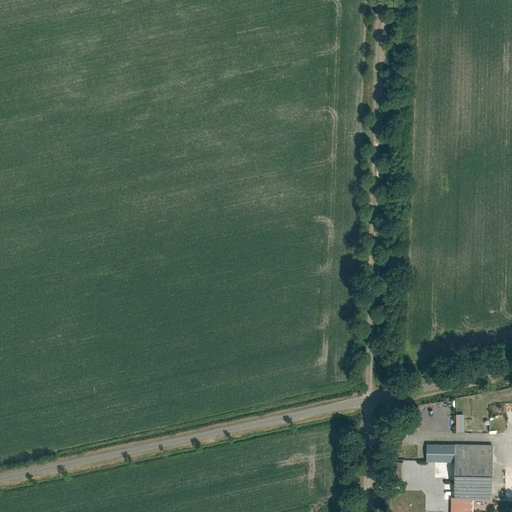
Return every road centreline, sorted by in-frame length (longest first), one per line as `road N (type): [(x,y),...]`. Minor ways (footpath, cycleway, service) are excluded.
road 1 (residential): [(511,369),(0,478)]
road 2 (track): [(366,399),(381,0)]
